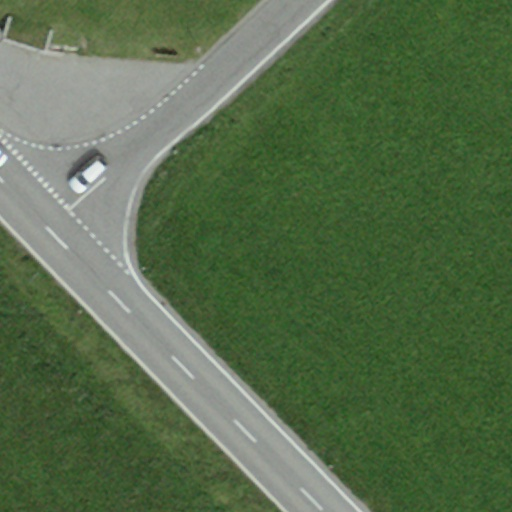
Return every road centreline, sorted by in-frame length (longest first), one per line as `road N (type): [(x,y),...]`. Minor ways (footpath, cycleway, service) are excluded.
road 1 (secondary): [(340,511),(55,208)]
road 2 (tertiary): [(55,208),(306,0)]
